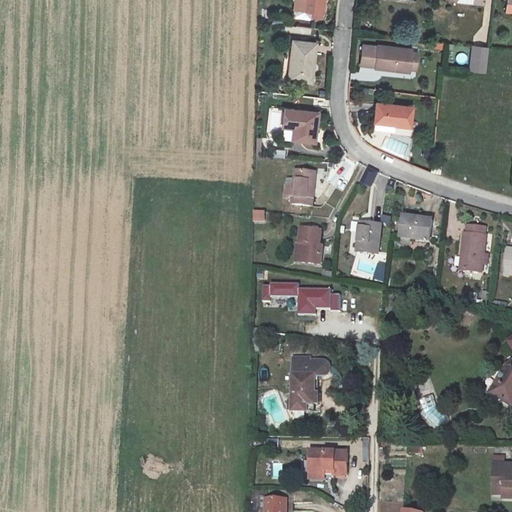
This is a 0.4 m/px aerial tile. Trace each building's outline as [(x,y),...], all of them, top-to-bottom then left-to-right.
[(305,0),(304,11),(323,13),(325,0),(305,0)] [(294,41),(292,70),(299,71),(298,81),(312,83),(316,44),(294,41)] [(379,43),(377,64),(411,68),(413,47),(379,43)] [(472,48),(469,72),(485,74),(488,50),(472,48)] [(376,107),(374,125),(408,130),(409,112),(376,107)] [(294,108),(289,137),(310,140),(315,112),(294,108)] [(432,163),(430,172),(439,174),(441,165),(432,163)] [(296,172),(294,203),(312,205),(316,174),(296,172)] [(367,177),(376,182),(378,177),(369,173),(367,177)] [(367,177),(361,186),(371,191),(376,182),(367,177)] [(266,223),(267,212),(256,211),(256,223),(266,223)] [(408,221),(405,239),(432,243),(434,223),(408,221)] [(364,226),(361,252),(381,254),(384,228),(364,226)] [(467,239),(464,272),(485,273),(488,239),(485,240),(487,230),(470,227),(469,238),(467,239)] [(324,232),(305,229),(303,242),(307,243),(304,262),(324,265),(327,246),(323,245),(324,232)] [(388,267),(380,265),(376,281),(387,284),(388,267)] [(277,283),(269,283),(269,299),(277,299),(277,294),(305,294),(305,311),(323,311),(323,305),(338,305),(338,307),(347,307),(346,290),(338,290),(338,285),(305,285),(305,280),(277,280),(277,283)] [(416,308),(404,305),(402,321),(413,323),(416,308)] [(294,358),(292,409),(311,411),(312,403),(315,403),(316,375),(320,367),(320,360),(294,358)] [(491,389),(511,401),(511,400),(511,360),(511,361),(511,365),(508,370),(505,368),(491,389)] [(415,405),(435,428),(449,417),(429,394),(415,405)] [(267,439),(267,449),(279,448),(279,439),(267,439)] [(309,451),(310,473),(347,475),(347,452),(309,451)] [(500,495),(511,496),(511,487),(511,465),(510,466),(510,463),(492,462),(491,490),(500,491),(500,495)] [(268,498),(268,511),(287,511),(288,499),(268,498)]
